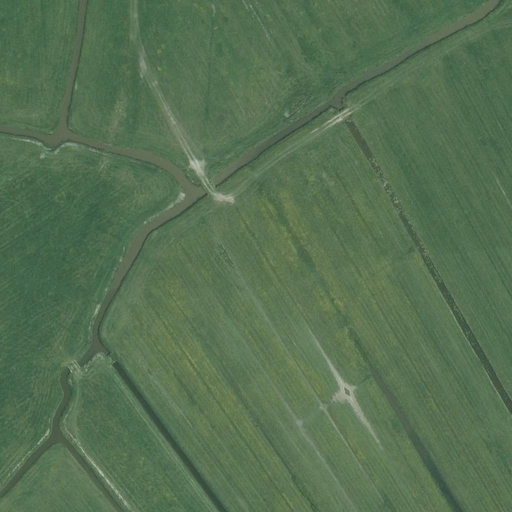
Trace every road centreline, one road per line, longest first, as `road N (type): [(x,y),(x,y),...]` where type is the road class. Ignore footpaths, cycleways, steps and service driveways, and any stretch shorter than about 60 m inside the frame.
road 1 (track): [(216,196),(135,51),(140,0)]
road 2 (track): [(216,196),(366,101)]
